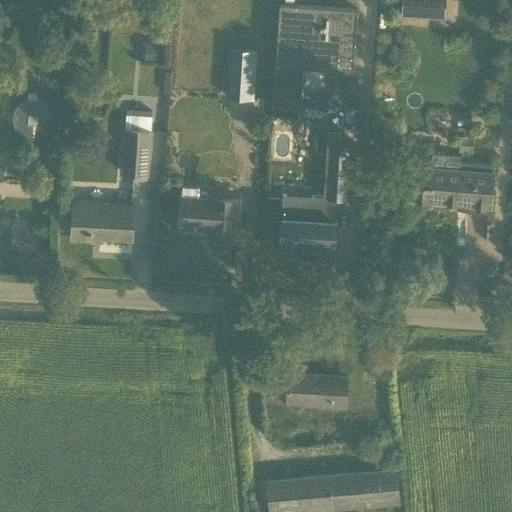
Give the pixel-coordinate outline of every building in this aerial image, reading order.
[(401,0),(401,14),(446,16),(446,0),(401,0)] [(305,67),(353,71),(358,10),(281,4),(273,102),(302,105),(305,67)] [(144,42),(143,61),(163,62),(164,44),(144,42)] [(254,55),(230,53),(228,99),(251,100),(254,55)] [(146,175),(149,132),(126,130),(123,173),(146,175)] [(350,198),(353,148),(327,146),(324,196),(350,198)] [(414,166),(412,203),(413,204),(413,198),(457,201),(456,209),(490,211),(493,163),(460,161),(459,169),(414,166)] [(134,174),(132,201),(147,202),(149,175),(134,174)] [(56,201),(57,180),(40,179),(39,200),(56,201)] [(182,187),(180,207),(179,227),(209,229),(208,238),(237,240),(240,203),(198,200),(199,188),(182,187)] [(134,205),(74,202),(72,238),(91,239),(92,236),(101,237),(101,239),(103,239),(103,237),(132,238),(134,205)] [(336,221),(282,218),(280,250),(334,253),(335,239),(336,221)] [(289,373),(288,403),(346,406),(347,376),(289,373)] [(399,464),(265,476),(268,511),(293,511),(403,502),(399,464)]
